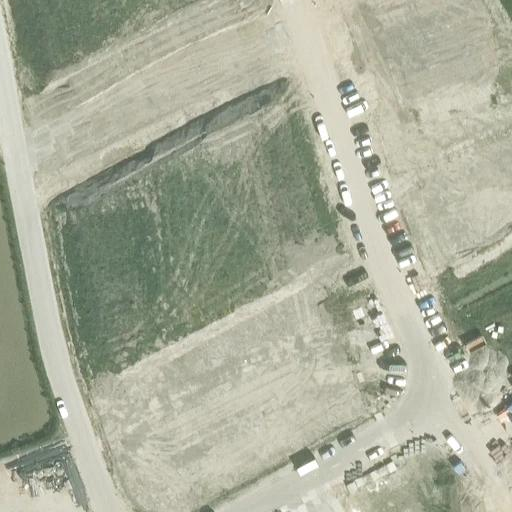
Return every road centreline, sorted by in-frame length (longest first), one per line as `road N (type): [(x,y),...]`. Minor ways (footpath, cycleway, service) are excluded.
road 1 (residential): [(111,511),(69,390),(19,198),(0,86)]
road 2 (residential): [(299,0),(401,306),(442,398)]
road 3 (residential): [(442,398),(224,511)]
road 4 (residential): [(442,398),(511,504)]
